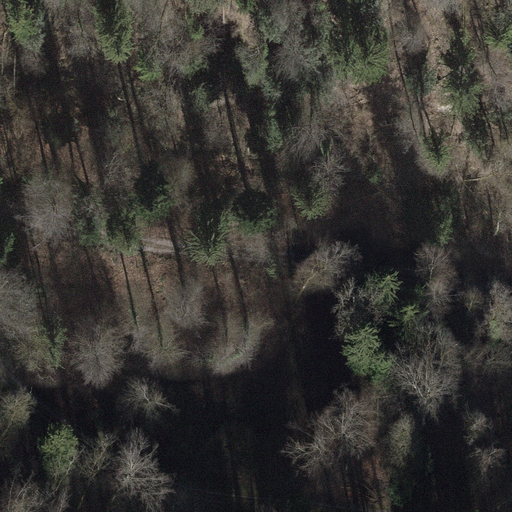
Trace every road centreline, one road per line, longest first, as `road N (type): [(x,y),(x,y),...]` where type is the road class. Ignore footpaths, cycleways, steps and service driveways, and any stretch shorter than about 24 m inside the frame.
road 1 (track): [(511,295),(366,266),(110,238),(0,217)]
road 2 (track): [(0,369),(56,422),(160,482),(337,511)]
